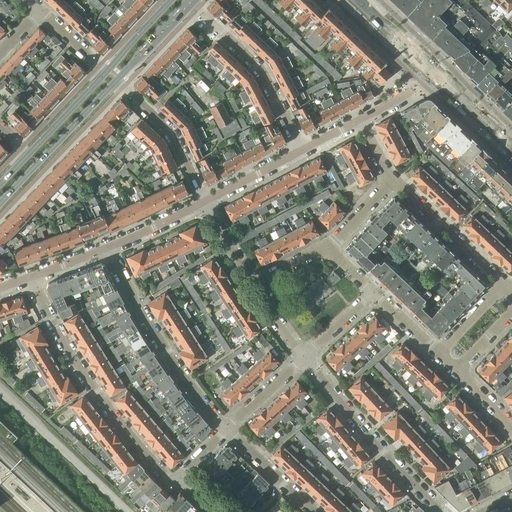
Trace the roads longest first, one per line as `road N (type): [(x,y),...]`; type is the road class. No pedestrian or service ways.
road 1 (residential): [(179,478),(164,474),(95,393),(31,277)]
road 2 (residential): [(225,428),(165,353),(107,248)]
road 3 (residential): [(302,357),(440,511)]
road 4 (residential): [(196,9),(260,70),(301,151)]
road 5 (secondary): [(0,204),(114,83)]
road 6 (residential): [(503,283),(391,179)]
road 7 (residential): [(114,83),(173,137),(203,202)]
road 8 (residential): [(313,511),(225,428)]
